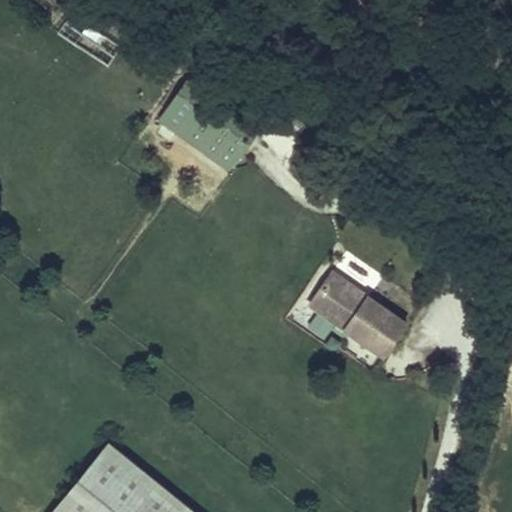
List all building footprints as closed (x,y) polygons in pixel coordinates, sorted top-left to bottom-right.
[(18,0),(60,33),(75,15),(55,0),(18,0)] [(178,36),(169,48),(197,67),(205,55),(178,36)] [(257,129),(211,97),(190,127),(236,159),(257,129)] [(236,159),(190,127),(186,133),(232,165),(236,159)] [(367,297),(331,272),(308,305),(344,330),(367,297)] [(405,324),(367,297),(344,330),(382,356),(405,324)] [(201,511),(119,444),(63,511),(201,511)]
